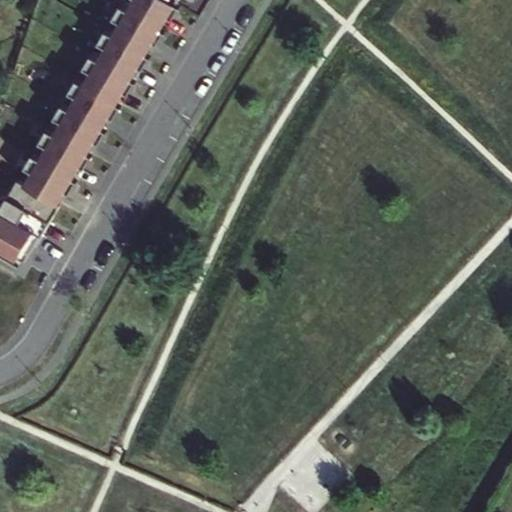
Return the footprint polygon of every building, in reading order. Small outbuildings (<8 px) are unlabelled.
[(177,4),(170,0),(124,0),(125,1),(165,24),(177,4)] [(163,29),(122,5),(110,25),(151,49),(163,29)] [(147,53),(106,29),(95,50),(135,73),(147,53)] [(133,79),(92,55),(80,76),(121,99),(133,79)] [(118,104),(78,80),(66,101),(107,124),(118,104)] [(104,129),(64,105),(52,125),(93,149),(104,129)] [(90,153),(50,130),(38,150),(78,174),(90,153)] [(76,178),(35,155),(23,175),(64,199),(76,178)] [(59,202),(20,181),(10,198),(0,213),(0,246),(25,263),(59,202)] [(0,211),(11,193),(9,192),(0,193),(0,211)]
